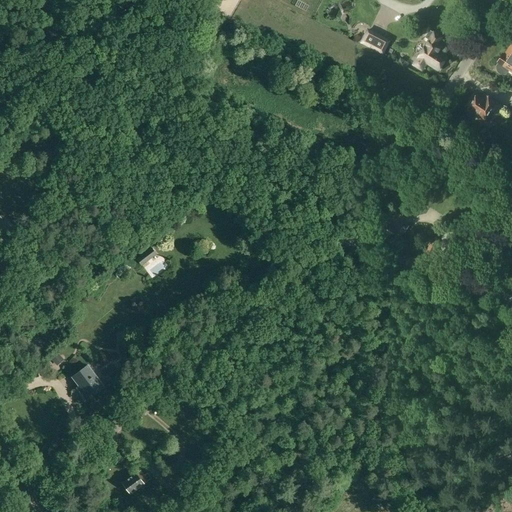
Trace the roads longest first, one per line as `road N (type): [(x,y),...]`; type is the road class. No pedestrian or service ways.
road 1 (unclassified): [(36,495),(347,235)]
road 2 (unclassified): [(347,235),(505,0)]
road 3 (unclassified): [(511,300),(347,235)]
road 4 (track): [(0,105),(41,72),(95,0)]
